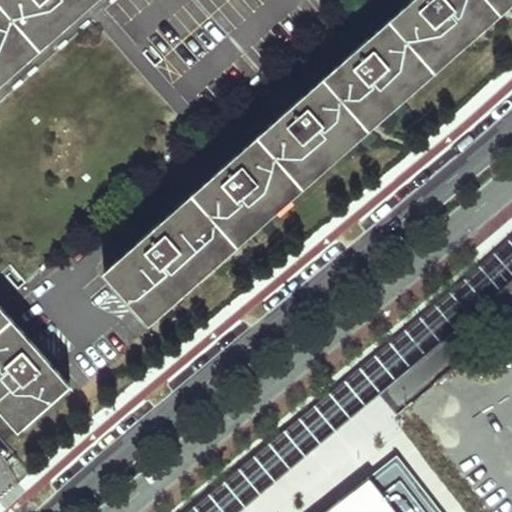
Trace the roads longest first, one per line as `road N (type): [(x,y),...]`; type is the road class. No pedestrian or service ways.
road 1 (primary): [(511,121),(54,511)]
road 2 (primary): [(121,511),(511,180)]
road 3 (residential): [(511,305),(401,391)]
